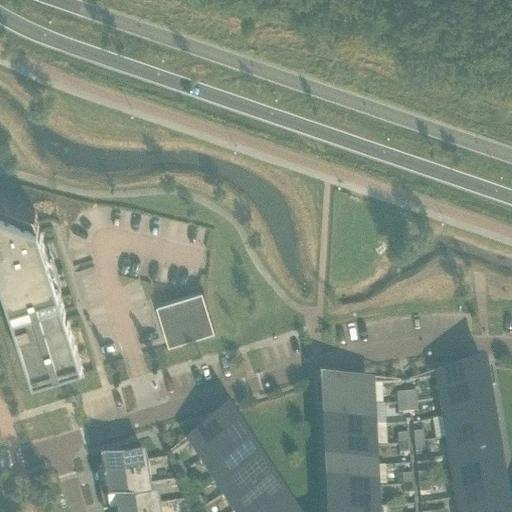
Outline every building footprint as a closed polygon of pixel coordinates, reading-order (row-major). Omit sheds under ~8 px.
[(34,211),(0,198),(0,286),(7,285),(49,272),(56,270),(52,254),(48,255),(34,211)] [(61,285),(56,270),(49,272),(7,285),(0,286),(0,289),(4,303),(8,301),(32,381),(35,388),(84,373),(81,366),(57,286),(61,285)] [(201,293),(156,307),(168,346),(214,332),(201,293)] [(487,382),(488,382),(486,371),(464,374),(442,378),(445,398),(446,399),(482,393),(489,392),(489,390),(488,391),(487,382)] [(368,407),(367,386),(345,387),(323,388),(323,400),(324,400),(324,408),(324,410),(331,409),(368,407)] [(487,411),(482,393),(446,399),(445,398),(441,399),(444,420),(486,413),(488,413),(488,411),(487,411)] [(407,405),(417,404),(416,394),(406,395),(407,405)] [(397,406),(407,405),(406,395),(396,396),(397,406)] [(408,414),(418,413),(417,404),(407,405),(408,414)] [(398,415),(408,414),(407,405),(397,406),(398,415)] [(332,429),(374,427),(373,406),(368,407),(331,409),(331,428),(330,428),(330,430),(332,430),(332,429)] [(490,432),(486,413),(444,420),(447,440),(489,433),(491,433),(491,431),(490,432)] [(235,429),(236,428),(230,418),(211,430),(192,442),(204,460),(235,440),(241,436),(240,435),(235,429)] [(333,450),(375,447),(374,427),(332,429),(332,430),(332,449),(331,449),(331,450),(333,450)] [(493,452),(489,433),(447,440),(451,460),(492,453),(492,454),(494,453),(494,452),(493,452)] [(414,445),(424,444),(423,434),(413,435),(414,445)] [(398,446),(408,445),(407,435),(397,436),(398,446)] [(247,455),(235,440),(204,460),(199,462),(211,480),(246,457),(248,456),(247,455)] [(415,455),(425,453),(424,444),(414,445),(415,455)] [(399,456),(409,455),(408,445),(398,446),(399,456)] [(334,470),(376,468),(375,447),(333,450),(333,469),(332,469),(332,471),(334,470)] [(497,472),(492,454),(492,453),(451,460),(454,480),(496,473),(496,474),(498,473),(498,472),(497,472)] [(258,472),(246,457),(211,480),(222,497),(257,474),(258,474),(259,473),(258,472)] [(147,463),(114,468),(102,470),(104,484),(101,485),(102,492),(150,485),(147,463)] [(176,477),(185,472),(180,463),(171,468),(176,477)] [(335,490),(377,488),(376,468),(334,470),(334,489),(333,489),(333,491),(335,491),(335,490)] [(180,486),(189,481),(185,472),(176,477),(180,486)] [(500,492),(496,474),(496,473),(454,480),(457,500),(499,493),(499,494),(501,493),(501,492),(500,492)] [(269,489),(258,474),(257,474),(222,497),(231,511),(236,511),(268,491),(269,492),(270,490),(269,489)] [(419,485),(429,484),(427,474),(418,475),(419,485)] [(403,487),(413,486),(412,476),(402,477),(403,487)] [(420,495),(430,494),(429,484),(419,485),(420,495)] [(104,500),(107,500),(108,511),(115,511),(160,505),(159,505),(154,506),(150,485),(102,492),(104,500)] [(404,497),(414,496),(413,486),(403,487),(404,497)] [(336,511),(378,509),(377,488),(335,490),(335,491),(335,510),(334,510),(334,511),(336,511)] [(280,507),(269,492),(268,491),(236,511),(273,511),(279,508),(280,509),(282,508),(281,506),(280,507)] [(503,511),(499,494),(499,493),(457,500),(459,511),(504,511),(503,511)] [(195,511),(196,511),(205,508),(200,499),(191,503),(195,511)]
